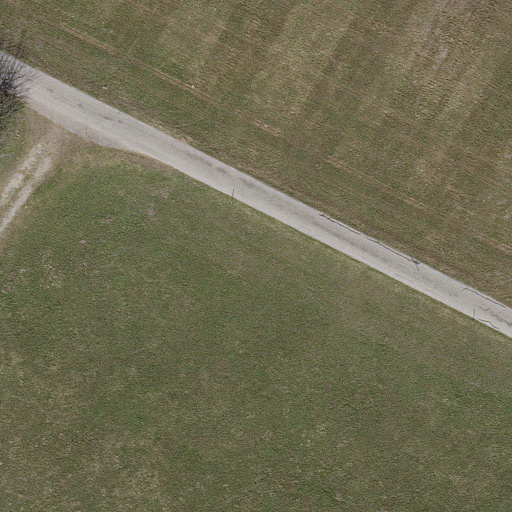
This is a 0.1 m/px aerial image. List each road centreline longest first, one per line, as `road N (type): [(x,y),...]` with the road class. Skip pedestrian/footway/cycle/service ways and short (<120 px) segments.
road 1 (track): [(0,75),(511,332)]
road 2 (track): [(0,223),(71,111)]
